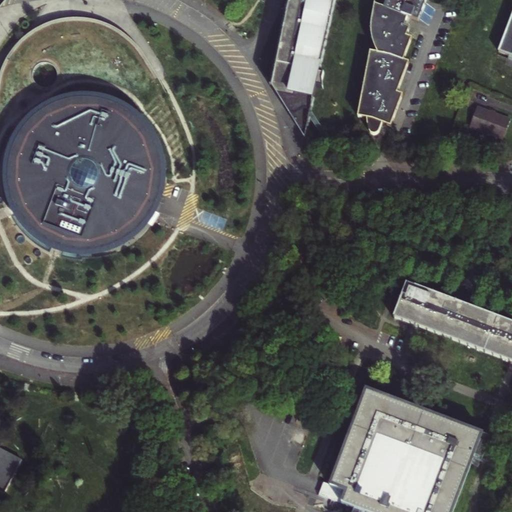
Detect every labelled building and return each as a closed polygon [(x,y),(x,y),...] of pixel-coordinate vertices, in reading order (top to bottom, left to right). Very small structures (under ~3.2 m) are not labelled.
[(288,0),(270,88),(304,140),(315,87),(321,89),(320,81),(322,74),(319,74),(334,0),(288,0)] [(405,36),(408,27),(403,25),(404,21),(406,16),(419,21),(426,0),(387,0),(384,7),(376,4),(371,26),(372,35),(373,44),(379,45),(378,53),(370,51),(355,117),(364,119),(366,129),(369,133),(371,135),(374,135),(376,133),(379,127),(380,123),(389,126),(401,94),(395,92),(406,62),(402,60),(410,38),(405,36)] [(511,15),(499,51),(511,56),(511,15)] [(0,292),(28,284),(63,261),(76,252),(95,252),(109,249),(122,243),(134,235),(144,225),(149,219),(156,206),(160,193),(162,186),(162,178),(162,172),(161,164),(160,157),(155,143),(152,139),(150,131),(143,121),(137,111),(127,101),(113,92),(96,86),(120,63),(130,53),(139,44),(129,36),(118,30),(104,23),(86,19),(71,18),(57,19),(42,24),(30,28),(17,36),(7,45),(1,55),(0,59),(0,292)] [(510,119),(484,109),(483,112),(476,109),(469,126),(502,139),(510,119)] [(511,223),(510,223),(501,250),(511,255),(511,223)] [(511,322),(407,283),(402,297),(395,318),(414,325),(420,327),(510,362),(511,362),(511,322)] [(453,511),(472,463),(484,433),(483,433),(367,390),(331,486),(339,489),(335,501),(363,511),(453,511)] [(0,493),(3,496),(22,461),(0,449),(0,493)] [(319,495),(335,501),(339,489),(331,486),(324,483),(321,489),(319,495)]
